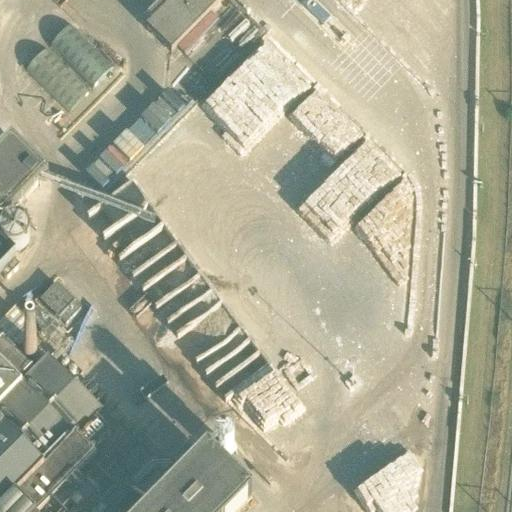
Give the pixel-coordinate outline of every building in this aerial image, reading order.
[(0,0),(0,511),(46,511),(95,461),(90,455),(116,429),(47,362),(45,364),(37,356),(37,354),(37,351),(35,348),(32,346),(29,346),(26,347),(23,349),(22,352),(21,355),(22,358),(25,360),(28,362),(31,362),(39,370),(21,389),(18,386),(31,371),(0,341),(0,275),(1,274),(0,273),(0,222),(1,221),(0,220),(0,0)] [(146,29),(171,54),(224,0),(165,0),(148,18),(153,23),(146,29)] [(95,89),(112,71),(69,29),(51,46),(95,89)] [(72,113),(89,95),(45,53),(28,70),(72,113)] [(156,107),(129,134),(146,150),(173,123),(156,107)] [(218,161),(187,127),(177,136),(207,170),(218,161)] [(122,175),(135,162),(118,146),(105,159),(122,175)] [(116,181),(100,166),(87,180),(102,195),(116,181)] [(52,167),(49,180),(60,183),(64,170),(52,167)] [(20,226),(17,224),(13,224),(9,225),(6,227),(3,230),(1,234),(1,237),(1,240),(2,243),(4,246),(7,248),(10,250),(13,251),(16,251),(19,250),(22,248),(24,246),(26,243),(27,240),(27,236),(27,233),(25,230),(23,228),(20,226)] [(56,287),(41,303),(66,327),(81,311),(56,287)] [(210,458),(226,474),(241,460),(225,443),(210,458)] [(241,511),(250,503),(206,458),(151,511),(241,511)]
